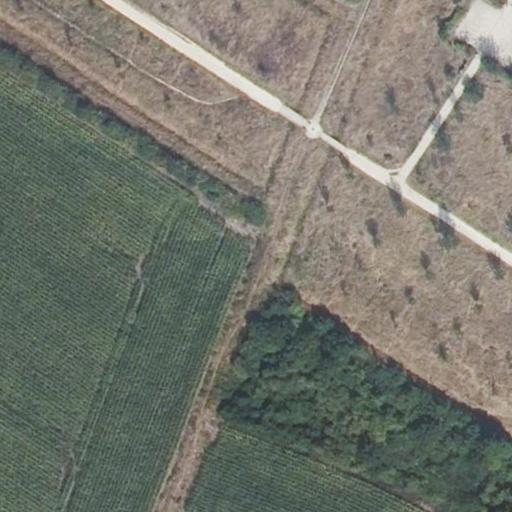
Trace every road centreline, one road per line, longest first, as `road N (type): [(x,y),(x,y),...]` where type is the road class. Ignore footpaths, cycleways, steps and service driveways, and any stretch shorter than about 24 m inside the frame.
road 1 (track): [(164,511),(312,128)]
road 2 (track): [(312,128),(366,0)]
